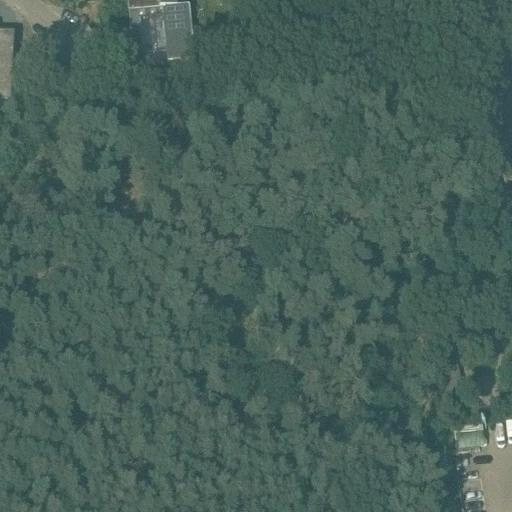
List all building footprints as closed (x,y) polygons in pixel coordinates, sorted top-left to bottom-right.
[(134,68),(196,63),(191,8),(179,9),(177,0),(127,0),(129,14),(134,13),(137,49),(132,50),(134,68)] [(475,13),(493,11),(492,0),(481,0),(481,2),(474,3),(475,13)] [(0,106),(12,107),(16,36),(0,34),(0,106)] [(506,59),(495,60),(498,83),(509,82),(506,59)] [(452,327),(473,327),(473,310),(451,311),(452,327)] [(444,410),(463,407),(460,382),(457,383),(455,370),(440,372),(440,379),(445,379),(445,384),(441,384),(444,410)]
